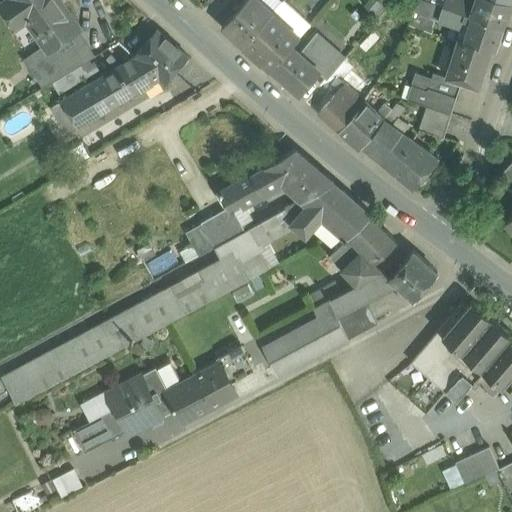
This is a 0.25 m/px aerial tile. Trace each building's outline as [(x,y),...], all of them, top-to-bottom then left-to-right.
[(58,0),(7,0),(0,5),(0,24),(6,33),(26,20),(44,45),(48,51),(65,38),(78,30),(79,29),(58,0)] [(259,0),(245,0),(221,26),(243,46),(273,12),(259,0)] [(442,6),(426,0),(418,0),(414,11),(421,13),(438,19),(442,6)] [(510,3),(501,0),(476,0),(476,2),(469,0),(444,0),(442,6),(502,26),(510,3)] [(502,26),(442,6),(438,19),(468,29),(463,39),(490,48),(494,49),(502,26)] [(414,11),(409,24),(415,27),(421,13),(414,11)] [(273,12),(243,46),(253,55),(256,53),(262,58),(260,59),(261,61),(281,38),(291,47),(291,46),(300,37),(273,12)] [(188,56),(157,29),(133,56),(134,56),(117,66),(134,94),(159,78),(164,83),(188,56)] [(96,56),(78,30),(65,38),(83,64),(96,56)] [(44,45),(24,59),(44,87),(83,64),(65,38),(48,51),(44,45)] [(281,38),(261,61),(271,69),(291,47),(281,38)] [(463,39),(459,38),(446,76),(477,87),(490,48),(463,39)] [(343,60),(321,41),(312,50),(335,70),(343,60)] [(312,50),(306,45),(299,53),(320,71),(313,78),(321,85),(335,70),(312,50)] [(299,53),(291,46),(291,47),(271,69),(300,94),(313,78),(320,71),(299,53)] [(117,66),(50,107),(67,134),(134,94),(117,66)] [(344,83),(336,76),(325,90),(334,97),(343,105),(354,92),(344,83)] [(457,98),(429,88),(423,105),(427,107),(451,115),(457,98)] [(334,97),(318,115),(337,132),(338,132),(364,102),(354,92),(343,105),(334,97)] [(364,102),(338,132),(355,147),(370,129),(374,132),(383,120),(377,114),(364,102)] [(384,105),(377,114),(383,120),(384,120),(391,110),(384,105)] [(451,115),(427,107),(418,130),(442,139),(451,115)] [(391,110),(384,120),(391,125),(399,116),(391,110)] [(391,125),(384,120),(383,120),(374,132),(362,148),(413,190),(439,159),(391,125)] [(294,149),(218,192),(228,207),(229,209),(232,207),(240,203),(243,210),(246,208),(283,188),(298,200),(303,197),(332,181),(294,149)] [(511,162),(500,175),(511,186),(511,162)] [(343,191),(332,181),(303,197),(313,209),(299,216),(322,237),(324,235),(337,247),(372,215),(343,191)] [(244,229),(231,237),(237,262),(258,250),(268,268),(278,263),(265,241),(295,224),(291,220),(299,216),(313,209),(303,197),(255,224),(244,229)] [(246,208),(243,210),(240,203),(232,207),(244,229),(255,224),(246,208)] [(228,207),(201,223),(213,247),(231,237),(244,229),(232,207),(229,209),(228,207)] [(337,247),(328,256),(355,284),(381,270),(373,261),(396,240),(372,215),(337,247)] [(201,223),(186,231),(198,255),(213,247),(201,223)] [(219,258),(1,375),(16,403),(247,280),(237,262),(231,237),(213,247),(219,258)] [(258,250),(237,262),(247,280),(268,268),(258,250)] [(340,292),(328,298),(336,314),(355,305),(395,284),(401,288),(395,295),(399,299),(405,292),(414,299),(438,272),(413,250),(405,260),(390,277),(381,270),(355,284),(340,292)] [(405,260),(396,254),(381,270),(390,277),(405,260)] [(335,281),(309,295),(314,306),(328,298),(340,292),(335,281)] [(314,306),(257,336),(276,373),(347,335),(336,314),(328,298),(314,306)] [(465,307),(441,336),(487,375),(502,387),(511,375),(511,335),(471,301),(465,307)] [(487,375),(441,336),(465,307),(461,303),(410,362),(456,401),(469,386),(474,390),(487,375)] [(355,305),(336,314),(347,335),(348,338),(366,328),(355,305)] [(241,345),(215,358),(218,364),(219,363),(230,382),(253,370),(253,369),(241,345)] [(155,367),(107,392),(127,430),(129,433),(175,409),(182,422),(209,408),(192,377),(181,382),(170,361),(156,368),(155,367)] [(218,364),(193,377),(193,376),(192,377),(209,408),(236,393),(230,382),(219,363),(218,364)] [(107,392),(82,405),(90,420),(101,415),(115,407),(107,392)] [(115,407),(101,415),(113,437),(127,430),(115,407)] [(90,420),(73,429),(84,452),(113,437),(101,415),(90,420)] [(489,446),(455,462),(466,484),(499,468),(489,446)] [(73,468),(53,478),(62,495),(82,485),(73,468)] [(40,487),(10,498),(16,511),(45,500),(40,487)]
